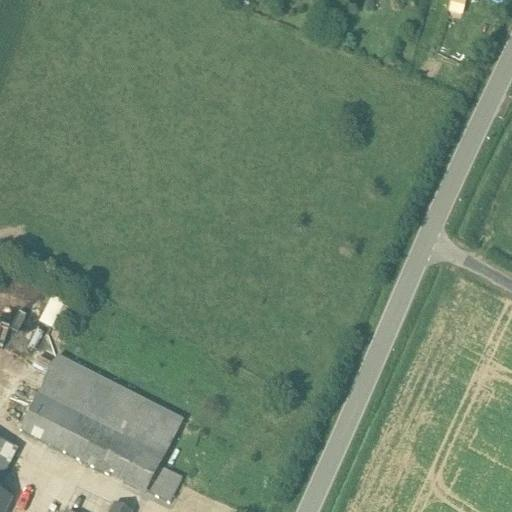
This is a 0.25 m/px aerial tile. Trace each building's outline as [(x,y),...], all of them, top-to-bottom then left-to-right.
[(40,321),(50,327),(65,306),(55,299),(40,321)] [(43,387),(129,431),(167,450),(180,424),(56,361),(48,376),(48,377),(43,387)] [(20,432),(35,439),(106,476),(128,431),(43,387),(20,432)] [(129,431),(110,468),(106,476),(144,495),(145,494),(146,494),(145,493),(167,450),(129,431)] [(169,505),(173,498),(181,481),(158,469),(145,493),(169,505)] [(110,511),(114,505),(79,489),(67,511),(110,511)] [(0,495),(0,511),(5,511),(11,501),(0,495)]
